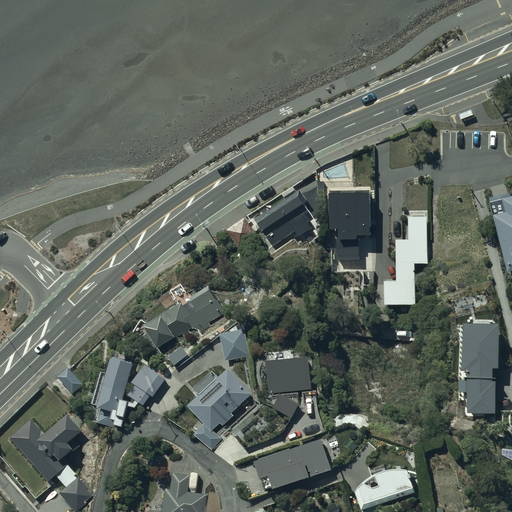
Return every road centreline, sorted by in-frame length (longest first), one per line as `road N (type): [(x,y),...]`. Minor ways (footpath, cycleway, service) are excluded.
road 1 (secondary): [(0,372),(127,251),(239,168),(511,45)]
road 2 (residential): [(97,511),(117,448),(144,429),(178,437),(207,460),(231,511)]
road 3 (residential): [(511,161),(383,179)]
